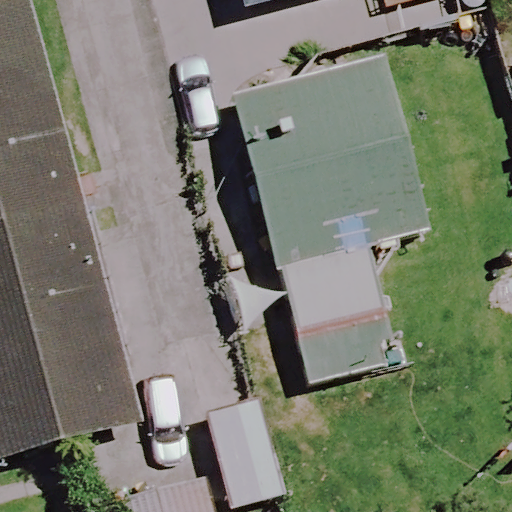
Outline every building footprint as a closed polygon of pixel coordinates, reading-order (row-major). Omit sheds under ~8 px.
[(232,0),(238,21),(326,0),(232,0)] [(0,469),(122,439),(14,7),(0,10),(0,469)] [(372,78),(222,118),(297,400),(389,374),(357,258),(415,243),(372,78)] [(261,511),(272,509),(246,416),(197,430),(220,511),(261,511)] [(198,511),(194,495),(123,511),(198,511)]
